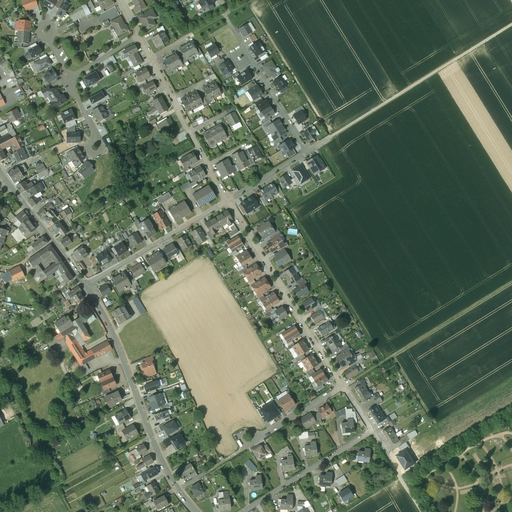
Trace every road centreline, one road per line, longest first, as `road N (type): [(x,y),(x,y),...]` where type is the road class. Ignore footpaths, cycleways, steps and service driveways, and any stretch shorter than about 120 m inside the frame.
road 1 (tertiary): [(176,490),(84,285)]
road 2 (residential): [(343,387),(226,199)]
road 3 (track): [(331,136),(511,24)]
road 4 (track): [(511,282),(343,387)]
road 5 (residential): [(343,387),(176,490)]
road 6 (residential): [(84,285),(226,199)]
road 7 (track): [(9,511),(150,435)]
road 8 (residential): [(243,511),(372,431)]
road 9 (tertiary): [(84,285),(10,187)]
